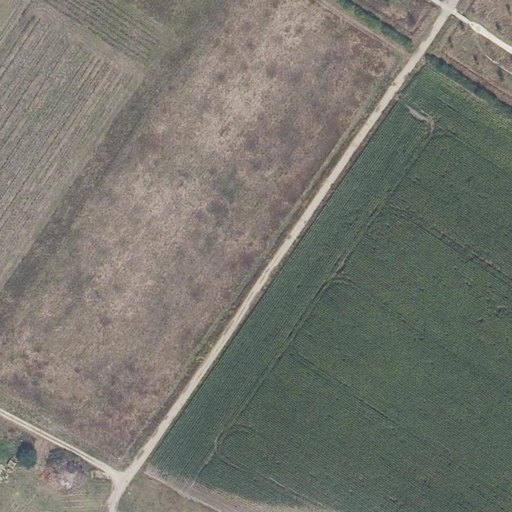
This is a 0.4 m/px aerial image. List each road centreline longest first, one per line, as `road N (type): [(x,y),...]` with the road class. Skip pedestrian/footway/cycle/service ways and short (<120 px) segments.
road 1 (track): [(108,511),(452,0)]
road 2 (track): [(124,483),(0,413)]
